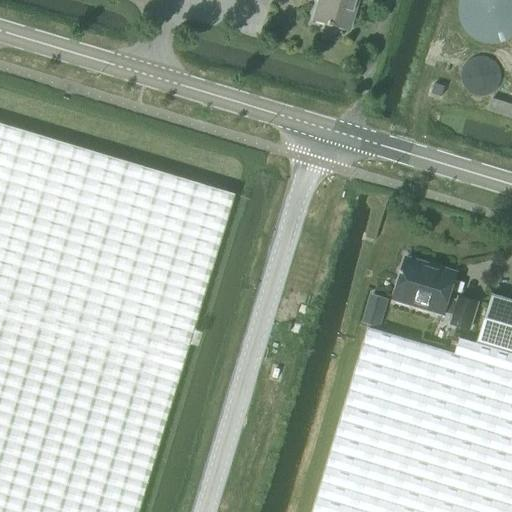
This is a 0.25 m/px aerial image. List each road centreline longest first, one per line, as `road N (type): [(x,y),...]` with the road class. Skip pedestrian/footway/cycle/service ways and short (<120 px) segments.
road 1 (unclassified): [(205,511),(323,126)]
road 2 (tertiary): [(323,126),(0,31)]
road 3 (tertiary): [(511,183),(323,126)]
